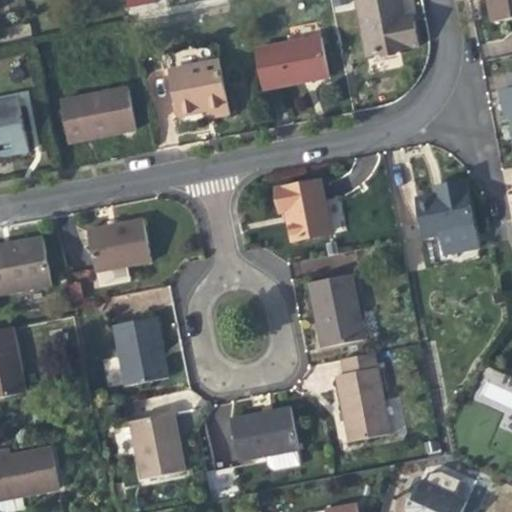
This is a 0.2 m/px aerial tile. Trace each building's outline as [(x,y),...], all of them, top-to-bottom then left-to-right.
[(355,0),(367,57),(417,47),(410,15),(404,17),(402,8),(400,0),(355,0)] [(511,0),(487,0),(492,23),(511,19),(511,0)] [(298,85),(329,79),(321,38),(255,51),(262,91),(298,85)] [(198,114),(206,113),(228,108),(219,62),(170,72),(179,118),(198,114)] [(128,89),(60,102),(68,145),(102,139),(136,132),(128,89)] [(504,121),(511,119),(505,90),(499,91),(504,121)] [(0,149),(27,144),(18,98),(0,101),(0,149)] [(230,115),(228,108),(206,113),(207,120),(230,115)] [(29,154),(27,144),(0,149),(0,159),(8,158),(29,154)] [(322,181),(275,190),(280,214),(287,213),(289,224),(292,241),(332,234),(322,181)] [(424,238),(439,236),(474,230),(465,183),(441,187),(442,195),(435,196),(417,200),(424,238)] [(434,188),(435,196),(442,195),(441,187),(437,188),(434,188)] [(114,226),(87,232),(95,273),(151,262),(143,221),(114,226)] [(477,249),(474,230),(439,236),(443,255),(477,249)] [(42,238),(21,242),(22,248),(0,252),(0,295),(52,285),(42,238)] [(0,245),(0,252),(22,248),(21,242),(9,244),(0,245)] [(352,275),(309,283),(316,317),(322,349),(365,340),(352,275)] [(157,318),(114,326),(126,387),(168,379),(162,346),(157,318)] [(13,328),(0,330),(0,398),(26,393),(13,328)] [(340,361),(343,376),(379,369),(376,354),(340,361)] [(392,435),(379,369),(343,376),(336,378),(341,407),(348,443),(392,435)] [(128,403),(113,405),(116,420),(130,418),(128,403)] [(260,414),(230,420),(238,462),(299,450),(291,408),(260,414)] [(174,414),(131,422),(142,481),(185,472),(178,438),(174,414)] [(51,448),(9,457),(0,458),(0,501),(23,497),(59,490),(51,448)] [(3,450),(0,450),(0,458),(9,457),(8,449),(3,450)] [(408,511),(463,511),(467,503),(421,483),(415,496),(411,494),(409,499),(408,510),(408,511)] [(25,511),(23,497),(0,501),(0,506),(1,511),(25,511)]
